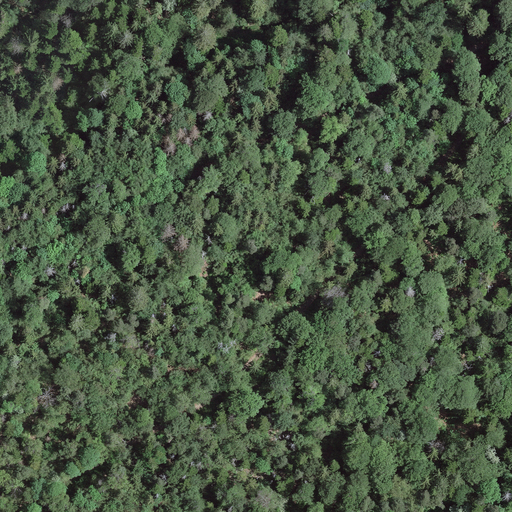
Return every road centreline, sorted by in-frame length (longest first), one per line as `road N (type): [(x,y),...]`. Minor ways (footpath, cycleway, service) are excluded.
road 1 (track): [(511,82),(234,379),(19,511)]
road 2 (track): [(0,278),(184,178),(511,33)]
